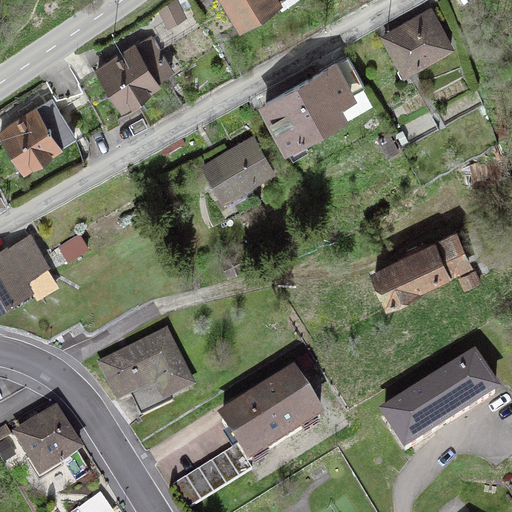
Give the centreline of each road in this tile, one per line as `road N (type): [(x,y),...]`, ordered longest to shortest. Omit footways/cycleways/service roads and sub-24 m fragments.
road 1 (unclassified): [(416,0),(0,231)]
road 2 (residential): [(155,511),(83,398),(55,374),(0,356)]
road 3 (secondary): [(0,83),(121,0)]
